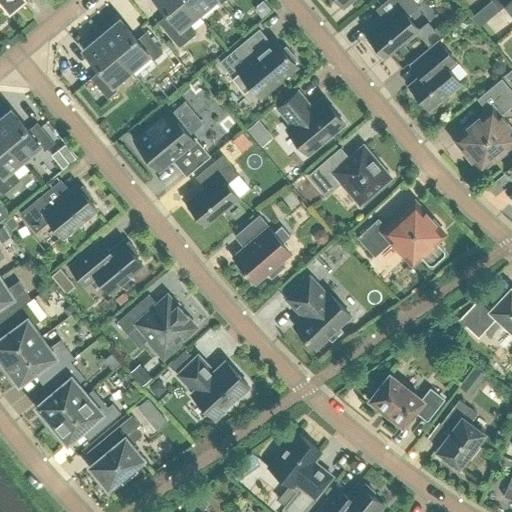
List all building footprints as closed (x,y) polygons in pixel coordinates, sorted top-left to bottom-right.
[(155,0),(166,13),(157,20),(178,46),(195,32),(186,21),(197,12),(187,0),(155,0)] [(187,0),(197,12),(211,0),(217,0),(220,3),(223,0),(187,0)] [(389,14),(365,34),(367,36),(365,38),(373,47),(375,45),(384,56),(417,28),(406,15),(417,5),(413,0),(383,0),(380,4),(389,14)] [(504,4),(511,13),(511,0),(491,0),(499,9),(504,4)] [(119,18),(100,33),(130,68),(148,53),(152,59),(162,51),(145,31),(136,38),(119,18)] [(99,69),(90,77),(107,97),(116,89),(111,84),(130,68),(100,33),(82,48),(99,69)] [(243,41),(220,61),(231,74),(230,75),(243,92),(250,86),(258,95),(295,64),(292,61),(295,58),(285,45),(282,48),(274,38),(254,54),(243,41)] [(438,40),(410,63),(419,74),(408,84),(410,87),(410,90),(415,96),(418,97),(428,108),(459,82),(446,66),(454,60),(438,40)] [(487,109),(454,137),(468,154),(468,158),(473,165),(477,165),(479,168),(511,140),(511,131),(498,115),(511,102),(511,91),(501,78),(477,98),(487,109)] [(311,107),(297,90),(277,107),(291,123),(286,128),(307,153),(343,122),(322,97),(311,107)] [(10,108),(0,116),(0,134),(21,159),(39,144),(43,150),(53,142),(36,121),(27,129),(10,108)] [(152,124),(133,140),(135,143),(135,145),(141,152),(143,152),(156,168),(166,160),(171,159),(184,175),(209,155),(192,135),(190,137),(167,111),(163,115),(160,115),(152,122),(152,124)] [(244,130),(254,147),(279,132),(268,115),(244,130)] [(0,134),(0,190),(2,193),(19,179),(10,168),(21,159),(0,134)] [(332,154),(308,174),(324,194),(340,180),(359,202),(389,176),(387,174),(389,173),(380,162),(378,163),(362,145),(341,164),(332,154)] [(208,182),(185,202),(187,204),(185,206),(193,215),(195,213),(204,223),(237,195),(226,182),(237,172),(220,153),(199,171),(208,182)] [(42,193),(19,212),(35,231),(49,219),(63,235),(96,208),(86,197),(90,194),(82,184),(78,187),(75,184),(51,204),(42,193)] [(22,189),(11,198),(19,209),(31,200),(22,189)] [(428,218),(414,203),(386,228),(377,218),(357,236),(374,254),(391,238),(411,259),(419,252),(428,263),(432,263),(443,253),(443,249),(434,239),(441,232),(440,231),(440,225),(433,218),(428,218)] [(259,214),(234,235),(243,245),(231,256),(254,282),(267,272),(270,276),(284,265),(280,260),(290,251),(282,242),(290,235),(281,225),(273,231),(259,214)] [(124,243),(121,239),(97,260),(88,249),(69,265),(85,284),(95,275),(109,291),(142,264),(132,253),(136,250),(128,240),(124,243)] [(309,274),(285,297),(296,309),(299,306),(304,312),(292,324),(315,347),(327,336),(331,339),(341,329),(337,326),(350,314),(327,290),(325,292),(309,274)] [(6,287),(0,277),(0,309),(4,316),(26,301),(30,298),(18,279),(6,287)] [(64,305),(71,300),(58,283),(51,288),(64,305)] [(479,297),(459,318),(477,335),(496,315),(511,330),(511,288),(509,286),(489,307),(479,297)] [(141,299),(117,320),(126,331),(137,322),(151,338),(149,340),(163,356),(179,342),(177,340),(193,325),(185,316),(186,315),(176,304),(175,305),(167,295),(150,310),(141,299)] [(0,365),(40,336),(32,324),(39,319),(34,311),(26,301),(30,298),(26,301),(4,316),(12,327),(0,335),(0,365)] [(48,376),(73,356),(66,346),(55,355),(40,336),(0,365),(0,366),(8,375),(11,373),(18,382),(40,365),(48,376)] [(191,393),(213,416),(247,383),(225,360),(212,372),(207,367),(209,366),(197,354),(177,373),(193,390),(191,393)] [(40,415),(47,426),(86,393),(77,383),(84,377),(69,360),(73,357),(73,356),(48,376),(57,386),(35,404),(43,413),(40,415)] [(498,376),(509,362),(501,356),(490,370),(498,376)] [(476,385),(485,374),(474,365),(465,377),(476,385)] [(133,376),(141,385),(151,376),(144,367),(133,376)] [(369,396),(368,398),(402,424),(403,422),(413,409),(426,420),(444,398),(429,386),(421,397),(412,391),(414,389),(403,380),(401,382),(388,372),(370,396),(369,396)] [(101,411),(86,393),(47,426),(56,434),(59,432),(66,441),(88,423),(95,432),(120,411),(112,402),(101,411)] [(450,429),(435,448),(457,465),(465,455),(469,458),(478,446),(474,443),(483,432),(469,421),(476,412),(458,398),(440,422),(450,429)] [(167,420),(156,406),(145,416),(157,429),(167,420)] [(110,446),(88,464),(107,486),(118,477),(122,481),(136,469),(133,465),(142,457),(130,443),(141,434),(135,426),(139,423),(131,413),(103,437),(110,446)] [(267,465),(289,483),(277,498),(286,505),(284,507),(289,511),(301,511),(331,475),(318,464),(317,466),(311,461),(320,450),(295,430),(267,465)] [(435,474),(441,466),(421,453),(416,462),(435,474)] [(511,474),(503,494),(511,498),(511,474)] [(326,498),(314,511),(374,511),(382,502),(371,493),(373,490),(364,482),(361,485),(357,482),(337,507),(326,498)] [(199,511),(205,506),(195,498),(182,511),(199,511)]
